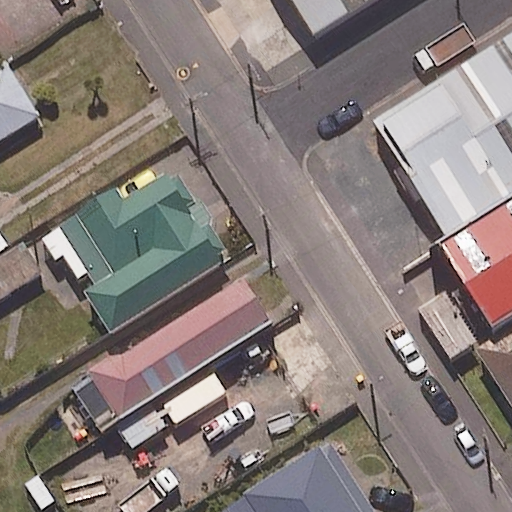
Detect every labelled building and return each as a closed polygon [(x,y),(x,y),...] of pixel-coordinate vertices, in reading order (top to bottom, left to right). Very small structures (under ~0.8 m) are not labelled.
[(392,0),(293,0),(321,45),(392,0)] [(511,202),(511,36),(377,120),(451,240),(511,202)] [(0,149),(42,123),(9,69),(0,74),(0,149)] [(238,270),(181,173),(68,239),(98,291),(88,296),(114,342),(238,270)] [(511,320),(511,202),(451,240),(443,245),(497,330),(511,320)] [(0,307),(45,279),(28,252),(0,269),(0,307)] [(124,434),(269,340),(277,335),(246,287),(78,396),(107,441),(122,432),(124,434)] [(269,340),(124,434),(140,459),(176,437),(213,495),(323,424),(269,340)] [(511,351),(503,357),(511,370),(511,351)] [(373,511),(336,453),(239,511),(373,511)]
